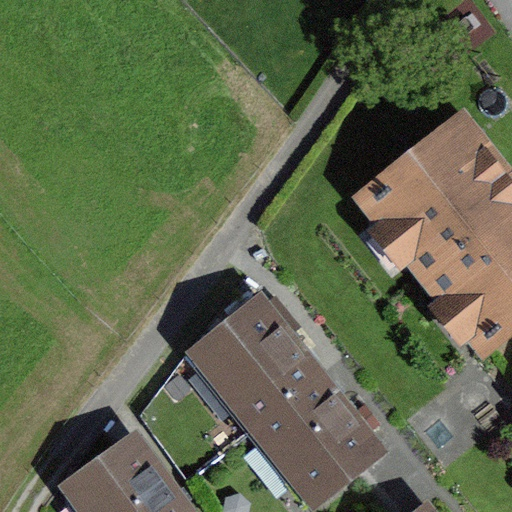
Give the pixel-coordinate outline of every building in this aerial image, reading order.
[(511,318),(511,200),(446,120),(340,206),(358,229),(346,238),(383,283),(394,273),(423,308),(411,317),(440,353),(452,344),(463,358),(511,318)] [(261,291),(182,352),(245,432),(323,371),(261,291)] [(323,371),(245,432),(306,511),(308,511),(386,452),(323,371)] [(135,429),(56,490),(72,511),(193,511),(197,509),(135,429)] [(440,511),(432,501),(417,511),(440,511)]
